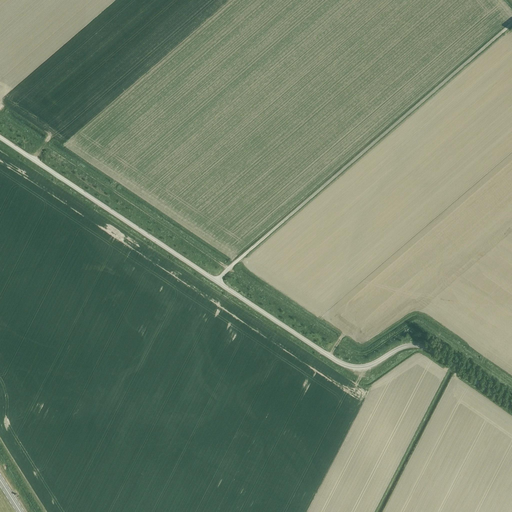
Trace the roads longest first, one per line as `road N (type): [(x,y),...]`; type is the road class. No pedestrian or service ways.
road 1 (unclassified): [(216,281),(511,21)]
road 2 (unclassified): [(511,408),(426,348),(407,346),(363,367),(339,363),(216,281)]
road 3 (unclassified): [(216,281),(0,137)]
